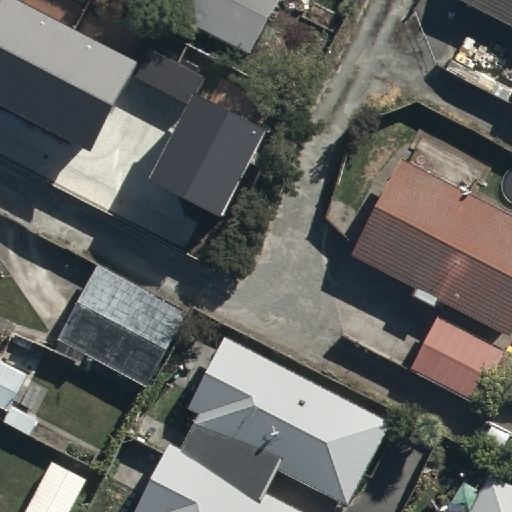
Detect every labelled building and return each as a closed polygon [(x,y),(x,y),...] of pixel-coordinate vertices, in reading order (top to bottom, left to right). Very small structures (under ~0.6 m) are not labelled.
[(17,0),(2,0),(0,4),(0,101),(89,148),(135,61),(17,0)] [(192,0),(184,15),(242,45),(266,0),(192,0)] [(511,0),(471,0),(511,21),(511,0)] [(195,93),(150,180),(221,217),(267,131),(195,93)] [(363,256),(511,339),(511,336),(511,219),(414,165),(363,256)] [(99,260),(60,333),(149,384),(190,310),(99,260)] [(409,368),(488,411),(511,366),(511,362),(435,320),(409,368)] [(173,442),(133,511),(297,511),(267,494),(280,471),(350,510),(394,432),(231,341),(186,421),(201,430),(189,451),(173,442)] [(0,359),(0,409),(8,414),(29,376),(0,359)] [(511,511),(511,484),(494,475),(475,511),(511,511)]
